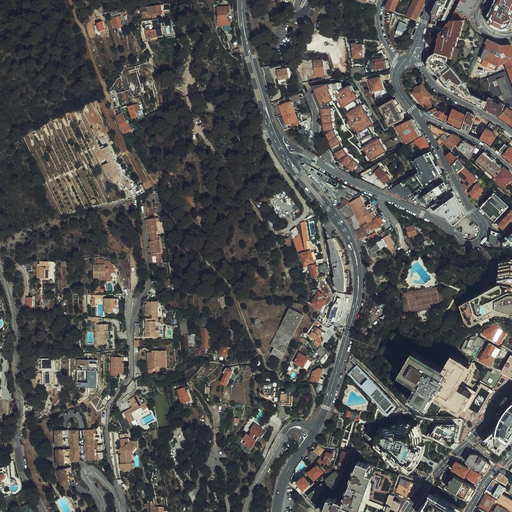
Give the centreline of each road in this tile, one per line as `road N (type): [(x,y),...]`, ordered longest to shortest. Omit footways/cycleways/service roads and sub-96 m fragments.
road 1 (residential): [(308,158),(474,243),(483,226),(417,118)]
road 2 (residential): [(43,511),(19,463),(14,315),(0,267)]
road 3 (track): [(68,0),(114,118),(155,186)]
road 4 (residential): [(511,387),(407,511)]
road 5 (primary): [(310,434),(358,292)]
road 6 (residential): [(511,132),(443,92),(413,52)]
